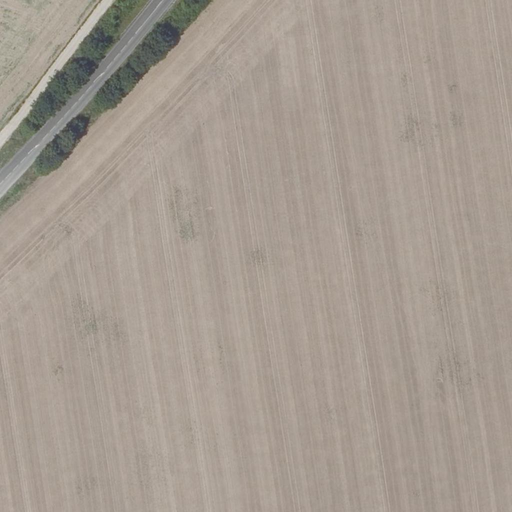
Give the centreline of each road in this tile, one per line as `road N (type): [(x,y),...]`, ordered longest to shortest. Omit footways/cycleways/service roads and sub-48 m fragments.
road 1 (tertiary): [(0,181),(163,0)]
road 2 (track): [(0,141),(110,0)]
